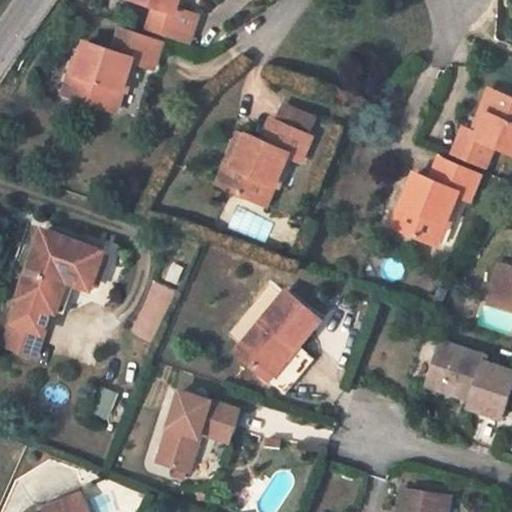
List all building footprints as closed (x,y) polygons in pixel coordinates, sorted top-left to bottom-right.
[(191,43),(199,17),(179,11),(182,0),(129,0),(129,1),(154,9),(148,30),(191,43)] [(120,29),(113,53),(122,55),(129,32),(120,29)] [(85,44),(80,61),(68,98),(110,111),(117,90),(124,92),(133,65),(154,72),(164,43),(129,32),(122,55),(113,53),(85,44)] [(62,96),(68,98),(80,61),(74,59),(62,96)] [(110,111),(118,113),(124,92),(117,90),(110,111)] [(479,135),(497,94),(490,91),(471,132),(479,135)] [(497,149),(511,154),(511,100),(497,94),(479,135),(471,132),(465,129),(454,154),(488,168),(497,149)] [(282,105),(274,122),(280,124),(309,136),(317,119),(282,105)] [(270,146),(280,124),(274,122),(272,121),(262,142),(270,146)] [(315,138),(309,136),(280,124),(270,146),(262,142),(261,142),(247,136),(232,170),(226,167),(218,187),(262,204),(270,185),(277,187),(290,159),(304,165),(315,138)] [(247,136),(240,133),(226,167),(232,170),(247,136)] [(440,158),(430,179),(437,182),(447,161),(440,158)] [(416,174),(393,228),(433,245),(443,225),(448,227),(462,198),(472,202),(484,177),(447,161),(437,182),(430,179),(416,174)] [(270,185),(262,204),(269,207),(277,187),(270,185)] [(443,225),(433,245),(439,247),(448,227),(443,225)] [(510,232),(505,228),(496,240),(503,244),(510,232)] [(93,291),(106,254),(43,232),(19,302),(22,303),(51,312),(53,312),(63,287),(65,282),(93,291)] [(511,271),(510,271),(501,310),(511,312),(511,271)] [(152,343),(176,290),(155,281),(131,334),(152,343)] [(65,282),(63,287),(91,297),(93,291),(65,282)] [(289,344),(297,351),(321,322),(285,293),(235,353),(262,376),(289,344)] [(22,303),(7,351),(36,360),(51,312),(22,303)] [(446,343),(431,382),(475,398),(472,404),(470,409),(502,420),(511,392),(511,373),(486,364),(488,359),(446,343)] [(269,383),(297,351),(289,344),(262,376),(269,383)] [(286,397),(313,365),(297,351),(269,383),(286,397)] [(431,382),(429,388),(472,404),(475,398),(431,382)] [(102,391),(92,415),(107,422),(117,398),(102,391)] [(241,411),(182,393),(158,464),(190,475),(202,437),(230,444),(241,411)] [(402,492),(398,511),(449,511),(452,499),(402,492)] [(86,511),(82,500),(50,511),(49,511),(86,511)]
